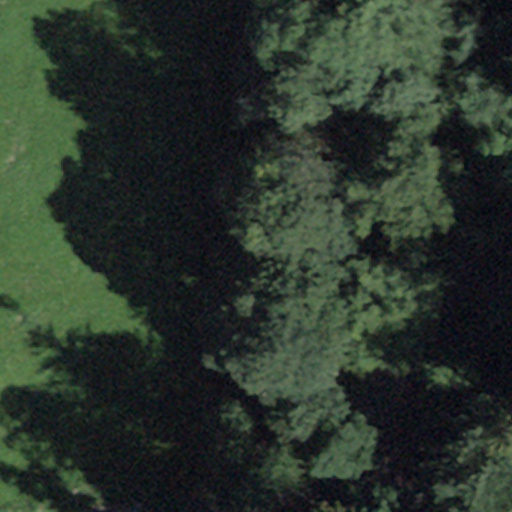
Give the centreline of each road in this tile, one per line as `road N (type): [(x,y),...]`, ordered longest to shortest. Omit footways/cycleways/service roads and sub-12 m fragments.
road 1 (unclassified): [(397,497),(423,345),(511,208)]
road 2 (unclassified): [(251,511),(397,497)]
